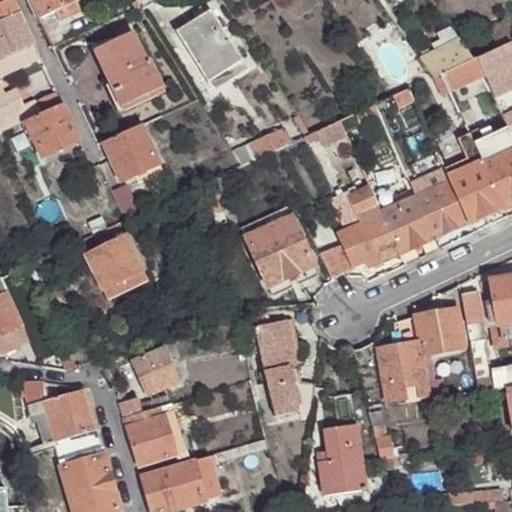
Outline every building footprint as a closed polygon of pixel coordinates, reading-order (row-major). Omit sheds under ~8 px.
[(12,0),(5,0),(0,2),(0,21),(18,12),(12,0)] [(77,0),(29,0),(38,19),(53,11),(75,1),(77,0)] [(80,11),(75,1),(53,11),(58,21),(80,11)] [(227,71),(241,61),(209,11),(176,32),(208,83),(211,82),(227,71)] [(0,59),(24,49),(33,44),(18,12),(0,21),(0,59)] [(509,41),(511,40),(511,37),(504,20),(488,29),(497,47),(509,41)] [(451,49),(461,42),(450,26),(440,31),(451,49)] [(121,108),(162,90),(152,66),(150,66),(149,62),(148,63),(147,60),(145,61),(131,31),(94,49),(121,108)] [(511,64),(511,48),(509,41),(497,47),(479,55),(474,58),(483,76),(484,78),(511,64)] [(440,74),(473,58),(461,42),(451,49),(422,65),(431,78),(440,74)] [(24,49),(0,59),(0,71),(2,75),(30,62),(24,49)] [(474,58),(479,55),(475,49),(470,51),(474,58)] [(473,58),(440,74),(449,92),(483,76),(474,58),(473,58)] [(247,71),(241,61),(227,71),(211,82),(226,77),(247,71)] [(511,64),(484,78),(492,96),(511,86),(511,64)] [(422,82),(424,81),(419,71),(391,83),(396,95),(406,90),(422,82)] [(425,92),(422,82),(406,90),(411,100),(425,92)] [(406,90),(396,95),(393,96),(398,105),(411,100),(406,90)] [(40,115),(61,105),(55,93),(34,103),(36,108),(40,115)] [(42,158),(79,140),(61,105),(40,115),(25,121),(34,141),(42,158)] [(377,116),(372,105),(338,121),(346,137),(350,145),(360,140),(357,131),(361,128),(360,124),(377,116)] [(0,124),(0,133),(21,124),(25,121),(40,115),(36,108),(0,124)] [(511,108),(501,114),(505,125),(511,121),(511,108)] [(30,143),(34,141),(25,121),(21,124),(30,143)] [(346,137),(338,121),(317,131),(325,147),(346,137)] [(158,163),(142,127),(102,144),(108,156),(120,181),(133,175),(158,163)] [(484,139),(472,144),(473,146),(476,150),(478,154),(511,138),(507,127),(484,139)] [(274,151),(289,144),(283,130),(264,139),(234,154),(241,167),(271,153),(274,151)] [(468,136),(470,140),(472,144),(484,139),(480,131),(468,136)] [(468,136),(466,132),(459,136),(463,144),(470,140),(468,136)] [(478,154),(482,164),(511,149),(511,138),(478,154)] [(441,141),(433,145),(443,170),(453,166),(441,141)] [(511,149),(482,164),(503,207),(511,202),(511,149)] [(478,154),(458,163),(463,173),(482,164),(478,154)] [(162,172),(158,163),(133,175),(135,179),(136,183),(162,172)] [(453,166),(443,170),(449,181),(463,173),(458,163),(453,166)] [(449,181),(469,223),(503,207),(482,164),(463,173),(449,181)] [(423,188),(426,193),(449,181),(443,170),(419,182),(423,188)] [(219,178),(205,184),(214,215),(222,213),(228,211),(219,178)] [(426,193),(416,198),(435,237),(469,223),(449,181),(426,193)] [(417,190),(413,192),(416,198),(426,193),(423,188),(417,190)] [(374,196),(371,189),(351,198),(358,216),(379,207),(374,196)] [(386,191),(374,196),(379,207),(380,208),(391,202),(386,191)] [(416,198),(413,192),(409,194),(391,202),(380,208),(382,214),(416,198)] [(125,221),(136,215),(126,193),(114,199),(125,221)] [(382,214),(401,254),(435,237),(416,198),(382,214)] [(338,236),(343,247),(354,268),(365,262),(368,268),(401,254),(382,214),(380,208),(379,207),(358,216),(362,225),(356,227),(341,234),(338,236)] [(243,229),(247,239),(292,216),(288,208),(243,229)] [(247,239),(270,288),(315,267),(304,245),(300,234),(292,216),(247,239)] [(341,234),(356,227),(351,217),(337,225),(341,234)] [(127,234),(121,223),(100,233),(106,244),(124,236),(127,234)] [(336,237),(338,236),(341,234),(337,225),(331,227),(336,237)] [(300,234),(304,245),(309,242),(305,232),(300,234)] [(129,233),(127,234),(124,236),(131,249),(135,247),(129,233)] [(124,236),(106,244),(85,255),(103,291),(143,271),(131,249),(124,236)] [(343,247),(321,254),(331,278),(354,268),(343,247)] [(315,267),(270,288),(274,297),(320,276),(315,267)] [(24,284),(18,271),(5,278),(10,290),(24,284)] [(143,271),(103,291),(108,300),(124,291),(129,289),(146,280),(143,271)] [(511,277),(489,281),(490,286),(493,301),(497,326),(500,326),(502,338),(511,336),(511,277)] [(476,291),(462,295),(462,297),(463,303),(471,351),(472,357),(478,392),(493,390),(492,377),(490,378),(488,368),(483,340),(485,339),(476,291)] [(6,293),(0,295),(0,336),(21,327),(6,293)] [(457,310),(417,317),(417,318),(421,344),(423,358),(430,356),(464,349),(457,310)] [(397,341),(398,347),(421,344),(417,318),(395,322),(396,330),(397,341)] [(289,322),(300,377),(306,375),(295,321),(289,322)] [(293,379),(300,377),(289,322),(258,328),(269,383),(293,379)] [(21,327),(0,336),(0,349),(26,337),(21,327)] [(417,384),(427,383),(423,358),(421,344),(398,347),(381,350),(387,401),(404,399),(404,386),(417,384)] [(133,361),(148,395),(180,381),(164,348),(133,361)] [(70,351),(58,356),(65,371),(77,368),(70,351)] [(65,371),(58,356),(47,358),(49,361),(49,368),(65,371)] [(429,399),(445,397),(443,383),(434,384),(430,356),(423,358),(427,383),(429,399)] [(511,365),(501,367),(488,368),(490,378),(492,377),(493,390),(504,389),(508,389),(511,388),(511,365)] [(311,419),(314,397),(305,395),(300,377),(293,379),(299,405),(297,416),(311,419)] [(277,420),(297,416),(299,405),(293,379),(269,383),(272,400),(277,420)] [(97,429),(85,389),(49,401),(43,383),(20,384),(21,399),(25,399),(30,418),(39,416),(46,444),(54,442),(56,441),(97,429)] [(253,387),(257,404),(272,400),(269,383),(259,385),(253,387)] [(420,400),(429,399),(427,383),(417,384),(420,400)] [(336,396),(340,427),(355,425),(351,395),(336,396)] [(151,410),(172,404),(172,396),(149,402),(151,410)] [(138,397),(119,403),(123,418),(143,412),(138,397)] [(143,412),(123,418),(137,465),(175,455),(176,460),(188,457),(183,440),(172,404),(151,410),(143,412)] [(383,422),(372,425),(380,458),(394,456),(389,436),(386,436),(383,422)] [(355,425),(340,427),(326,429),(330,460),(320,461),(325,494),(368,489),(358,424),(355,425)] [(102,449),(97,429),(56,441),(54,442),(59,462),(90,452),(102,449)] [(90,452),(59,462),(62,468),(93,458),(90,452)] [(113,511),(121,510),(105,455),(93,458),(62,468),(64,477),(74,511),(113,511)] [(140,476),(151,511),(165,511),(206,501),(196,468),(194,461),(140,476)] [(210,464),(196,468),(206,501),(221,496),(210,464)] [(503,502),(502,490),(465,494),(466,503),(482,502),(493,503),(503,502)] [(401,499),(402,505),(451,504),(466,503),(465,494),(416,496),(416,498),(401,499)] [(508,511),(507,501),(503,502),(493,503),(494,508),(494,511),(508,511)]
